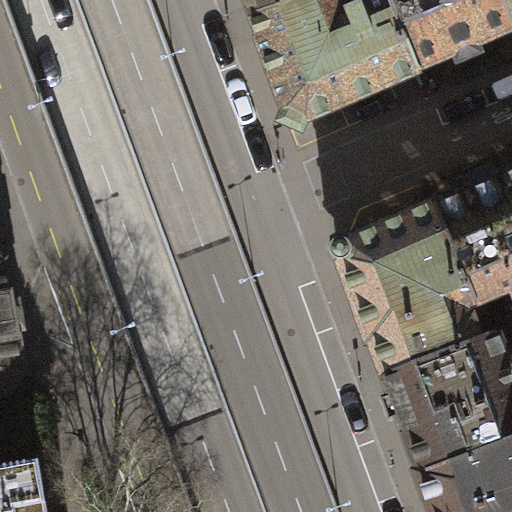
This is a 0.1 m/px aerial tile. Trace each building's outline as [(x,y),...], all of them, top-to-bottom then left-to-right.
[(511,0),(234,0),(281,126),(511,26),(511,0)] [(511,167),(427,204),(468,304),(503,289),(508,301),(511,299),(511,167)] [(376,374),(473,336),(461,307),(468,304),(427,204),(329,245),(376,374)] [(0,259),(0,391),(11,390),(22,374),(4,263),(0,259)] [(511,391),(488,330),(473,336),(376,374),(426,511),(511,511),(511,426),(502,401),(511,397),(511,391)] [(46,511),(38,460),(0,467),(0,511),(46,511)]
